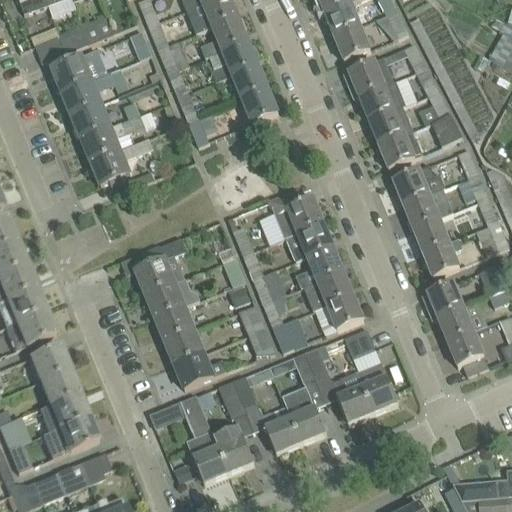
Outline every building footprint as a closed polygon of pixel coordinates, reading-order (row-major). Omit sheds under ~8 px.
[(17,0),(25,19),(49,10),(45,0),(17,0)] [(77,13),(75,8),(72,2),(73,2),(72,0),(45,0),(49,10),(53,22),(77,13)] [(94,0),(72,0),(73,2),(72,2),(75,8),(94,0)] [(180,0),(187,15),(223,0),(180,0)] [(213,32),(239,22),(230,0),(223,0),(187,15),(197,39),(213,33),(213,32)] [(317,0),(325,17),(351,7),(363,2),(362,0),(317,0)] [(397,14),(389,0),(376,0),(386,19),(397,14)] [(146,24),(157,20),(150,2),(139,6),(146,24)] [(335,41),(361,31),(351,7),(325,17),(335,41)] [(397,14),(386,19),(399,43),(409,38),(397,14)] [(114,39),(111,28),(108,19),(90,25),(89,23),(81,26),(82,29),(90,49),(114,39)] [(415,23),(410,26),(473,144),(481,139),(418,21),(415,23)] [(206,63),(223,56),(249,46),(239,22),(213,32),(213,33),(218,45),(201,52),(206,63)] [(114,39),(125,34),(123,30),(115,26),(111,28),(114,39)] [(170,50),(167,44),(160,26),(149,31),(159,54),(170,50)] [(503,35),(488,63),(511,75),(511,29),(504,26),(500,34),(503,35)] [(66,59),(90,49),(82,29),(60,40),(66,59)] [(66,59),(60,40),(57,31),(32,41),(35,50),(43,68),(66,59)] [(345,66),(363,58),(371,55),(361,31),(335,41),(345,66)] [(141,65),(152,60),(143,37),(131,42),(141,65)] [(169,79),(190,70),(180,46),(170,50),(159,54),(169,79)] [(232,80),(259,70),(249,46),(223,56),(227,68),(211,75),(216,87),(233,81),(232,80)] [(417,77),(427,72),(415,49),(404,54),(385,63),(349,77),(353,87),(349,89),(355,104),(359,102),(395,87),(388,70),(408,61),(417,77)] [(107,79),(97,56),(97,55),(53,74),(57,84),(53,86),(58,97),(62,96),(63,98),(92,86),(107,79)] [(110,77),(121,73),(115,60),(105,65),(110,77)] [(187,92),(180,75),(190,71),(190,70),(169,79),(176,96),(187,92)] [(242,104),(269,94),(259,70),(232,80),(233,81),(242,104)] [(439,95),(427,72),(417,77),(429,101),(439,95)] [(120,100),(131,95),(121,73),(110,77),(107,79),(92,86),(63,98),(72,121),(101,109),(97,99),(116,91),(120,100)] [(409,81),(397,85),(406,109),(417,105),(409,81)] [(369,126),(403,112),(395,87),(359,102),(369,126)] [(252,129),(260,126),(279,118),(269,94),(242,104),(252,129)] [(451,118),(439,95),(429,101),(440,123),(451,118)] [(186,120),(197,116),(189,98),(179,103),(186,120)] [(129,124),(140,120),(135,107),(124,111),(129,124)] [(82,144),(111,132),(101,109),(72,121),(82,144)] [(379,150),(413,136),(403,112),(369,126),(379,150)] [(451,118),(440,123),(432,128),(442,152),(463,142),(451,118)] [(91,167),(120,155),(115,143),(134,135),(135,137),(145,133),(140,120),(129,124),(111,132),(82,144),(91,167)] [(199,152),(210,147),(199,122),(189,127),(199,152)] [(389,175),(408,167),(416,164),(415,163),(423,160),(413,136),(379,150),(389,175)] [(132,183),(130,179),(125,166),(154,154),(150,143),(120,155),(91,167),(101,191),(110,188),(115,199),(134,192),(155,183),(152,175),(132,183)] [(469,184),(479,179),(469,154),(458,159),(469,184)] [(430,200),(425,186),(435,182),(431,170),(394,186),(404,210),(430,200)] [(511,195),(505,179),(493,173),(487,176),(511,232),(511,195)] [(479,208),(489,203),(479,179),(469,184),(479,208)] [(305,207),(300,195),(269,207),(285,244),(287,243),(298,239),(324,228),(314,203),(305,207)] [(440,223),(452,218),(442,195),(430,200),(404,210),(414,234),(440,224),(440,223)] [(500,228),(492,210),(489,203),(479,208),(488,232),(500,228)] [(255,256),(252,250),(240,220),(229,224),(244,261),(255,256)] [(0,252),(17,245),(7,221),(0,224),(0,252)] [(424,258),(450,248),(440,224),(414,234),(424,258)] [(334,252),(324,228),(298,239),(287,243),(297,267),(308,263),(334,252)] [(477,236),(482,247),(487,261),(509,252),(500,228),(488,232),(477,236)] [(181,275),(175,260),(187,255),(182,243),(142,259),(147,272),(136,276),(146,300),(185,284),(182,275),(181,275)] [(434,283),(460,272),(454,258),(463,254),(459,244),(450,248),(424,258),(434,283)] [(0,279),(27,268),(17,245),(0,252),(0,279)] [(236,263),(231,249),(218,254),(224,268),(236,263)] [(302,293),(304,292),(305,292),(344,276),(334,252),(308,263),(312,274),(297,281),(302,293)] [(259,267),(257,262),(255,256),(244,261),(254,285),(268,279),(266,272),(263,266),(259,267)] [(234,292),(246,287),(236,263),(224,268),(234,292)] [(511,263),(498,269),(502,280),(511,276),(511,263)] [(0,306),(7,303),(36,292),(27,268),(0,279),(0,306)] [(508,294),(502,280),(498,269),(480,277),(490,302),(508,294)] [(328,311),(354,300),(344,276),(305,292),(304,292),(314,316),(328,311)] [(264,309),(274,305),(282,301),(272,277),(268,279),(254,285),(264,309)] [(156,324),(185,312),(185,311),(200,305),(197,298),(190,296),(185,284),(146,300),(156,324)] [(433,325),(438,323),(464,312),(454,288),(428,298),(432,308),(427,310),(433,325)] [(244,290),(229,296),(235,312),(251,306),(244,290)] [(17,327),(46,315),(36,292),(7,303),(17,327)] [(511,304),(511,302),(508,294),(490,302),(495,312),(511,304)] [(338,336),(364,325),(354,300),(328,311),(338,336)] [(271,326),(282,322),(274,305),(264,309),(271,326)] [(249,341),(266,334),(256,310),(239,317),(249,341)] [(165,347),(195,335),(185,312),(156,324),(165,347)] [(474,336),(464,312),(438,323),(448,347),(474,336)] [(17,355),(56,339),(46,315),(17,327),(7,331),(17,355)] [(502,353),(507,365),(511,362),(511,322),(511,321),(500,326),(510,349),(502,353)] [(294,352),(308,347),(298,323),(274,333),(284,358),(295,353),(294,352)] [(269,360),(275,357),(266,334),(249,341),(257,361),(269,360)] [(367,334),(346,343),(354,364),(376,356),(367,334)] [(175,370),(204,358),(195,335),(165,347),(175,370)] [(489,372),(486,364),(474,336),(448,347),(458,372),(464,370),(468,381),(489,372)] [(41,386),(70,374),(60,350),(31,362),(41,386)] [(306,357),(316,383),(328,377),(317,353),(306,357)] [(327,409),(316,383),(306,357),(295,362),(299,372),(307,391),(282,401),(286,410),(302,449),(327,439),(316,413),(327,409)] [(214,382),(227,376),(222,365),(209,371),(204,358),(175,370),(185,394),(214,382)] [(299,372),(295,362),(277,369),(269,372),(273,382),(299,372)] [(357,378),(374,419),(399,409),(381,367),(372,371),(357,378)] [(250,391),(273,382),(269,372),(232,386),(246,419),(258,414),(250,391)] [(51,409),(80,397),(70,374),(41,386),(51,409)] [(349,429),(374,419),(357,378),(342,384),(332,388),(349,429)] [(0,395),(0,401),(25,391),(22,386),(0,395)] [(231,425),(246,419),(232,386),(219,392),(231,425)] [(60,432),(89,421),(80,397),(51,409),(60,432)] [(213,440),(197,400),(180,407),(195,442),(187,446),(189,451),(201,479),(205,489),(230,479),(213,440)] [(277,459),(302,449),(286,410),(261,421),(277,459)] [(0,429),(11,425),(6,414),(0,416),(0,429)] [(70,457),(99,445),(89,421),(60,432),(43,440),(52,464),(70,457)] [(21,449),(16,437),(11,425),(0,429),(0,431),(9,453),(21,449)] [(255,468),(247,450),(239,430),(229,433),(213,440),(230,479),(255,468)] [(30,472),(26,460),(21,449),(9,453),(19,477),(30,472)] [(81,467),(86,479),(110,469),(105,457),(81,467)] [(8,491),(15,488),(14,488),(5,466),(0,467),(0,486),(4,485),(6,492),(0,494),(4,502),(12,499),(8,491)] [(90,489),(86,479),(81,467),(58,477),(67,499),(90,489)] [(187,469),(174,475),(179,488),(193,483),(187,469)] [(43,508),(67,499),(58,477),(34,486),(43,508)] [(16,511),(34,511),(43,508),(34,486),(27,489),(15,488),(8,491),(12,499),(16,511)] [(464,511),(462,506),(454,493),(445,497),(452,511),(464,511)] [(126,511),(122,500),(108,506),(106,501),(96,505),(97,507),(97,508),(99,511),(126,511)] [(511,511),(511,502),(510,502),(492,504),(472,506),(462,506),(464,511),(465,511),(464,511),(511,511)]
